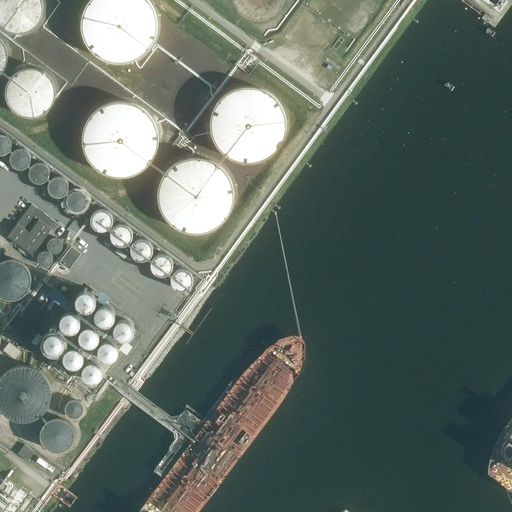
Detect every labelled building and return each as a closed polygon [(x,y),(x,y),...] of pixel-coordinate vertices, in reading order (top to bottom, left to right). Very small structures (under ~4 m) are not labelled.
[(30,30),(32,29),(33,28),(35,27),(36,26),(37,25),(38,23),(40,22),(41,20),(41,19),(42,17),(43,15),(43,13),(43,12),(44,10),(44,8),(44,6),(44,4),(43,2),(43,1),(42,0),(0,0),(0,25),(1,26),(2,27),(4,29),(5,30),(7,30),(9,31),(10,32),(12,32),(14,33),(16,33),(18,33),(20,33),(21,33),(23,33),(25,32),(27,32),(28,31),(30,30)] [(90,0),(89,1),(88,3),(87,5),(85,7),(84,9),(84,11),(83,13),(82,15),(82,18),(82,20),(81,22),(81,24),(81,27),(82,29),(82,31),(82,33),(83,35),(84,37),(85,40),(86,42),(87,44),(88,45),(89,47),(91,49),(92,51),(94,52),(96,54),(97,55),(99,56),(101,57),(103,58),(105,59),(107,60),(109,61),(112,61),(114,62),(116,62),(118,62),(121,62),(123,62),(125,62),(127,61),(130,61),(132,60),(134,59),(136,58),(138,57),(140,56),(142,55),(143,54),(145,52),(147,50),(148,49),(150,47),(151,45),(152,43),(153,41),(154,39),(155,37),(156,35),(156,33),(157,31),(157,28),(157,26),(157,24),(157,22),(157,19),(157,17),(156,15),(156,13),(155,11),(154,9),(153,7),(152,5),(151,3),(150,1),(148,0),(90,0)] [(233,0),(234,2),(235,4),(235,6),(236,7),(237,9),(238,10),(240,12),(241,13),(242,14),(244,16),(245,17),(247,18),(249,18),(251,19),(252,19),(254,20),(256,20),(258,20),(260,20),(262,20),(264,20),(265,19),(267,19),(269,18),(271,17),(272,16),(274,15),(275,14),(277,13),(278,11),(279,10),(280,8),(281,6),(282,5),(283,3),(283,1),(283,0),(233,0)] [(8,51),(7,49),(7,48),(6,46),(6,44),(5,43),(4,41),(3,40),(1,38),(0,37),(0,75),(1,74),(2,73),(3,71),(4,70),(5,68),(6,67),(7,65),(7,63),(8,62),(8,60),(8,58),(8,56),(8,55),(8,53),(8,51)] [(55,97),(56,95),(56,93),(56,91),(56,89),(55,87),(55,85),(54,83),(54,82),(53,80),(52,78),(51,77),(49,75),(48,74),(47,72),(45,71),(43,70),(41,69),(40,68),(38,68),(36,67),(34,67),(32,67),(30,67),(28,67),(26,67),(24,68),(22,68),(20,69),(19,70),(17,71),(15,72),(14,73),(12,75),(11,76),(10,78),(9,79),(8,81),(7,83),(7,85),(6,87),(6,89),(6,91),(6,93),(6,95),(6,96),(6,98),(7,100),(8,102),(9,104),(10,106),(11,107),(12,109),(13,110),(15,111),(16,113),(18,114),(20,115),(22,115),(24,116),(26,116),(27,117),(29,117),(31,117),(33,117),(35,117),(37,116),(39,116),(41,115),(43,114),(44,113),(46,112),(48,111),(49,109),(50,108),(51,106),(53,104),(53,103),(54,101),(55,99),(55,97)] [(286,128),(286,125),(286,123),(286,121),(286,118),(286,116),(285,114),(284,112),(284,110),(283,107),(282,105),(280,103),(279,102),(278,100),(276,98),(275,96),(273,95),(271,93),(269,92),(267,91),(265,90),(263,89),(261,88),(259,87),(257,87),(254,86),(252,86),(250,86),(247,86),(245,86),(243,86),(240,87),(238,87),(236,88),(234,89),(232,90),(230,91),(228,92),(226,93),(224,94),(222,96),(221,98),(219,99),(218,101),(216,103),(215,105),(214,107),(213,109),(212,111),(212,113),(211,116),(211,118),(210,120),(210,123),(210,125),(210,127),(210,129),(211,132),(211,134),(212,136),(213,138),(214,140),(215,142),(216,144),(217,146),(219,148),(220,150),(222,152),(224,153),(225,155),(227,156),(229,157),(231,158),(233,159),(236,160),(238,161),(240,161),(242,162),(245,162),(247,162),(249,162),(252,162),(254,162),(256,161),(258,161),(261,160),(263,159),(265,158),(267,157),(269,156),(271,155),(273,153),(274,152),(276,150),(278,148),(279,147),(280,145),(281,143),(283,141),(284,139),(284,137),(285,134),(286,132),(286,130),(286,128)] [(146,110),(144,108),(142,107),(140,106),(138,105),(136,104),(133,103),(131,102),(129,101),(127,101),(124,101),(122,101),(120,100),(117,101),(115,101),(113,101),(110,102),(108,102),(106,103),(104,104),(102,105),(100,107),(98,108),(96,109),(94,111),(93,113),(91,114),(90,116),(88,118),(87,120),(86,122),(85,124),(84,127),(84,129),(83,131),(83,133),(82,136),(82,138),(82,140),(83,143),(83,145),(83,147),(84,150),(85,152),(86,154),(87,156),(88,158),(89,160),(90,162),(92,164),(94,166),(95,167),(97,169),(99,170),(101,171),(103,172),(105,173),(107,174),(110,175),(112,176),(114,176),(117,176),(119,177),(121,177),(124,176),(126,176),(128,176),(130,175),(133,175),(135,174),(137,173),(139,172),(141,170),(143,169),(145,168),(147,166),(148,164),(150,163),(151,161),(153,159),(154,157),(155,155),(156,153),(157,150),(157,148),(158,146),(158,144),(158,141),(159,139),(159,137),(158,134),(158,132),(158,130),(157,127),(156,125),(155,123),(154,121),(153,119),(152,117),(150,115),(149,113),(147,111),(146,110)] [(0,153),(1,154),(3,154),(5,154),(6,153),(7,153),(9,152),(9,151),(10,151),(10,150),(11,148),(12,147),(12,145),(12,144),(12,143),(12,142),(12,141),(11,140),(11,139),(10,138),(9,137),(8,136),(7,135),(6,134),(4,134),(3,134),(2,134),(1,134),(0,133),(0,153)] [(16,167),(17,167),(18,168),(19,168),(21,168),(22,168),(24,168),(26,167),(27,167),(28,165),(29,165),(30,163),(30,162),(31,161),(31,160),(31,159),(31,158),(31,157),(31,156),(31,155),(31,154),(30,153),(30,152),(29,152),(28,151),(27,150),(26,149),(25,149),(24,148),(23,148),(21,148),(20,148),(19,148),(17,149),(16,149),(15,150),(14,150),(13,151),(12,153),(12,154),(11,155),(11,156),(11,157),(11,159),(11,160),(11,161),(11,162),(12,163),(13,164),(14,165),(15,166),(16,167)] [(233,184),(232,182),(231,180),(230,178),(229,176),(228,174),(227,172),(225,170),(224,169),(222,167),(221,166),(219,164),(217,163),(215,162),(213,161),(211,160),(209,159),(207,158),(204,158),(202,157),(200,157),(198,157),(195,157),(193,157),(191,157),(188,157),(186,158),(184,159),(182,159),(180,160),(178,161),(176,162),(174,164),(172,165),(170,167),(169,168),(167,170),(166,172),(164,173),(163,175),(162,177),(161,179),(160,181),(160,184),(159,186),(158,188),(158,190),(158,193),(158,195),(158,197),(158,199),(159,202),(159,204),(160,206),(160,208),(161,210),(162,212),(163,214),(165,216),(166,218),(167,220),(169,221),(171,223),(172,225),(174,226),(176,227),(178,228),(180,229),(182,230),(184,231),(187,232),(189,232),(191,232),(193,233),(196,233),(198,233),(200,232),(202,232),(205,232),(207,231),(209,230),(211,230),(213,229),(215,228),(217,226),(219,225),(221,224),(222,222),(224,220),(226,219),(227,217),(228,215),(229,213),(230,211),(231,209),(232,207),(233,205),(233,202),(234,200),(234,198),(234,196),(234,193),(234,191),(234,189),(233,187),(233,184)] [(39,182),(40,183),(41,182),(43,182),(44,182),(45,181),(46,180),(47,180),(48,178),(49,177),(49,176),(50,175),(50,174),(50,173),(50,172),(50,171),(50,170),(50,169),(50,168),(49,167),(48,166),(48,165),(46,164),(46,163),(44,163),(43,162),(41,162),(40,162),(38,162),(37,162),(36,162),(35,163),(33,164),(32,165),(32,166),(31,167),(31,168),(30,169),(30,170),(30,172),(30,173),(30,174),(30,175),(30,176),(31,178),(32,179),(33,180),(34,181),(35,181),(36,182),(37,182),(39,182)] [(51,193),(53,195),(54,195),(55,196),(57,196),(58,196),(59,196),(61,196),(62,196),(63,195),(64,195),(65,194),(66,193),(67,192),(68,190),(68,189),(69,188),(69,186),(69,184),(69,183),(68,182),(68,181),(67,180),(66,179),(65,178),(64,177),(63,177),(62,176),(61,176),(59,176),(58,176),(57,176),(56,176),(55,176),(54,177),(53,177),(52,178),(51,179),(50,180),(50,181),(49,182),(49,183),(48,184),(48,186),(48,187),(48,188),(49,190),(49,191),(50,192),(51,193)] [(73,209),(74,210),(76,210),(77,210),(79,210),(80,210),(81,209),(83,209),(83,208),(84,208),(85,207),(86,206),(87,204),(87,203),(88,202),(88,201),(88,200),(88,199),(88,198),(87,196),(87,195),(86,194),(85,193),(84,192),(83,191),(82,191),(81,190),(80,190),(78,189),(77,189),(76,190),(74,190),(73,190),(72,191),(70,192),(70,193),(69,194),(68,195),(68,196),(67,197),(67,198),(67,199),(67,200),(67,201),(67,203),(68,204),(68,205),(69,206),(70,207),(71,208),(72,209),(73,209)] [(32,254),(52,228),(56,222),(32,204),(18,223),(7,236),(32,254)] [(103,230),(104,230),(105,229),(106,229),(107,228),(108,228),(109,227),(110,226),(111,225),(112,223),(112,222),(112,221),(112,220),(112,218),(112,217),(112,216),(111,215),(111,213),(110,212),(109,211),(108,211),(107,210),(106,209),(105,209),(104,208),(102,208),(101,208),(100,208),(98,209),(97,209),(96,210),(95,210),(94,211),(93,212),(92,213),(92,214),(91,216),(91,217),(91,218),(91,219),(91,221),(91,222),(91,223),(92,224),(93,225),(93,226),(94,227),(95,228),(96,229),(98,229),(99,230),(100,230),(101,230),(103,230)] [(123,245),(124,245),(125,245),(126,244),(128,244),(129,243),(130,242),(130,241),(131,240),(132,239),(132,238),(132,236),(133,235),(132,234),(132,233),(132,231),(132,230),(131,229),(130,228),(129,227),(128,226),(127,225),(126,225),(125,224),(124,224),(122,224),(121,224),(120,224),(119,224),(117,225),(116,225),(115,226),(114,227),(113,228),(112,229),(112,230),(111,231),(111,232),(111,234),(111,235),(111,236),(111,237),(111,239),(112,240),(113,241),(113,242),(114,243),(115,244),(116,244),(118,245),(119,245),(120,245),(121,246),(123,245)] [(62,245),(62,244),(61,243),(61,242),(60,241),(59,240),(58,239),(57,239),(56,239),(55,238),(54,238),(53,239),(52,239),(51,240),(50,240),(49,241),(49,242),(48,243),(48,244),(48,246),(48,247),(48,248),(49,249),(49,250),(50,251),(51,251),(52,252),(53,252),(54,252),(55,252),(57,252),(58,252),(59,251),(60,251),(60,250),(61,249),(62,248),(62,247),(62,246),(62,245)] [(143,260),(144,260),(146,260),(147,259),(148,259),(149,258),(150,257),(151,256),(152,255),(152,254),(153,252),(153,251),(153,250),(153,249),(153,247),(152,246),(152,245),(151,244),(151,243),(150,242),(149,241),(148,240),(147,240),(145,239),(144,239),(143,239),(142,239),(140,239),(139,239),(138,239),(137,240),(136,241),(135,242),(134,242),(133,243),(132,245),(132,246),(131,247),(131,248),(131,250),(131,251),(131,252),(132,253),(132,255),(133,256),(134,257),(135,258),(136,258),(137,259),(138,260),(139,260),(141,260),(142,260),(143,260)] [(82,253),(72,245),(59,262),(69,269),(82,253)] [(52,257),(52,256),(52,255),(51,254),(50,253),(50,252),(49,252),(48,251),(46,251),(45,251),(44,251),(43,251),(42,252),(41,252),(40,253),(39,254),(39,255),(38,256),(38,257),(38,258),(38,259),(39,260),(39,261),(40,262),(40,263),(41,264),(42,264),(43,265),(44,265),(46,265),(47,265),(48,264),(49,264),(50,263),(51,262),(52,261),(52,259),(52,258),(52,257)] [(164,275),(166,275),(167,274),(168,274),(169,273),(170,272),(171,271),(171,270),(172,269),(172,267),(173,266),(173,265),(173,264),(173,262),(172,261),(172,260),(171,259),(171,258),(170,257),(169,256),(168,255),(166,255),(165,254),(164,254),(163,254),(161,254),(160,254),(159,254),(158,254),(157,255),(155,256),(154,257),(153,259),(152,260),(152,261),(151,262),(151,263),(151,265),(151,266),(151,267),(152,268),(152,270),(153,271),(154,272),(155,273),(156,273),(157,274),(158,275),(159,275),(161,275),(162,275),(163,275),(164,275)] [(31,275),(30,272),(30,271),(29,269),(28,268),(26,266),(25,265),(24,264),(23,263),(21,262),(20,261),(19,260),(16,260),(15,259),(13,259),(11,259),(10,259),(7,259),(6,260),(4,260),(2,261),(1,262),(0,262),(0,296),(1,297),(2,297),(4,298),(7,299),(8,299),(11,300),(13,299),(15,299),(18,298),(20,298),(21,297),(23,295),(25,294),(26,293),(27,292),(28,291),(29,289),(30,287),(31,285),(31,284),(31,283),(31,282),(31,280),(31,278),(31,276),(31,275)] [(183,290),(185,290),(186,289),(187,289),(188,288),(189,287),(190,286),(191,285),(192,284),(192,283),(193,282),(193,281),(193,279),(193,278),(193,277),(192,276),(192,274),(191,273),(191,272),(190,271),(189,270),(188,270),(187,269),(185,269),(184,268),(183,268),(182,268),(180,268),(179,268),(178,269),(177,269),(176,270),(175,271),(174,272),(173,273),(172,274),(172,275),(171,277),(171,278),(171,279),(171,280),(172,282),(172,283),(173,284),(173,285),(174,286),(175,287),(176,288),(177,289),(178,289),(179,289),(181,290),(182,290),(183,290)] [(58,280),(58,279),(57,278),(57,277),(56,276),(55,276),(54,275),(53,275),(52,275),(51,275),(50,275),(50,276),(49,276),(48,277),(47,278),(47,279),(46,280),(46,281),(46,282),(47,283),(47,284),(48,285),(49,286),(50,287),(51,287),(52,287),(53,287),(54,287),(55,287),(55,286),(56,286),(57,285),(57,284),(58,283),(58,282),(58,281),(58,280)] [(51,291),(44,300),(57,310),(64,301),(51,291)] [(85,311),(87,311),(88,311),(90,311),(91,310),(92,310),(93,309),(94,308),(95,307),(95,306),(96,305),(96,303),(96,302),(96,301),(96,299),(96,298),(95,296),(95,295),(94,294),(93,294),(92,293),(91,292),(90,291),(89,291),(87,291),(86,291),(85,291),(84,291),(82,291),(81,292),(80,293),(79,293),(78,295),(77,296),(77,297),(76,298),(76,300),(76,301),(76,302),(76,303),(76,304),(77,305),(77,306),(78,307),(79,309),(80,310),(81,310),(82,311),(84,311),(85,311)] [(29,325),(41,309),(31,301),(11,328),(31,343),(31,342),(37,335),(39,333),(29,325)] [(104,325),(106,325),(107,325),(108,325),(109,325),(110,324),(112,323),(113,322),(114,321),(114,320),(115,319),(115,318),(115,317),(115,315),(115,314),(115,312),(114,311),(114,310),(113,309),(112,308),(112,307),(111,306),(109,305),(108,305),(107,305),(105,305),(104,305),(103,305),(101,305),(100,306),(99,307),(98,307),(97,309),(96,310),(96,311),(95,312),(95,313),(95,315),(95,316),(95,317),(95,318),(96,319),(96,320),(97,321),(98,323),(99,323),(100,324),(101,325),(103,325),(104,325)] [(69,332),(71,332),(72,332),(74,332),(75,331),(76,331),(77,330),(78,329),(79,328),(80,327),(80,326),(81,325),(81,323),(81,322),(81,320),(81,319),(80,317),(80,316),(79,315),(78,314),(77,314),(76,313),(75,312),(74,312),(72,311),(71,311),(70,311),(69,311),(67,312),(66,312),(65,313),(64,314),(63,315),(62,316),(61,317),(61,318),(61,319),(60,320),(60,321),(60,322),(60,323),(61,324),(61,325),(61,326),(62,327),(62,328),(63,329),(64,330),(65,331),(66,331),(68,332),(69,332)] [(124,340),(125,340),(127,339),(128,339),(129,339),(130,338),(131,337),(132,336),(133,335),(134,334),(134,333),(135,332),(135,331),(135,330),(135,329),(135,328),(134,327),(134,326),(134,325),(133,324),(133,323),(132,322),(131,321),(130,320),(128,320),(127,319),(126,319),(125,319),(124,319),(122,319),(121,320),(120,320),(118,321),(118,322),(116,323),(116,324),(115,325),(115,326),(114,327),(114,328),(114,329),(114,330),(114,331),(115,332),(115,333),(115,334),(116,335),(116,336),(118,337),(119,338),(120,338),(121,339),(122,339),(124,340)] [(88,347),(90,347),(91,347),(92,346),(94,346),(95,345),(96,344),(97,344),(98,343),(99,342),(99,341),(100,339),(100,338),(100,337),(100,336),(100,335),(100,334),(100,333),(99,332),(99,331),(98,330),(97,329),(97,328),(96,328),(94,327),(93,326),(92,326),(90,326),(89,326),(88,326),(86,326),(85,327),(84,327),(83,328),(82,329),(81,330),(80,331),(80,332),(80,333),(79,334),(79,335),(79,337),(79,338),(80,339),(80,340),(80,341),(81,342),(82,344),(83,344),(84,345),(85,346),(87,346),(88,347)] [(53,353),(55,353),(56,353),(58,352),(59,352),(60,352),(61,351),(62,350),(63,349),(64,348),(64,347),(65,346),(65,344),(65,343),(65,342),(65,340),(64,339),(64,338),(63,336),(62,336),(62,335),(61,334),(59,333),(58,333),(57,332),(56,332),(54,332),(53,332),(51,333),(50,333),(49,334),(48,334),(47,336),(46,337),(46,338),(45,339),(45,340),(44,342),(44,343),(45,344),(45,345),(45,346),(46,347),(46,348),(48,350),(48,351),(49,351),(50,352),(52,353),(53,353)] [(38,343),(42,339),(37,335),(31,342),(35,345),(37,343),(38,343)] [(107,360),(109,361),(110,360),(111,360),(112,360),(113,359),(115,358),(116,357),(117,356),(118,354),(118,353),(118,352),(119,351),(119,350),(119,349),(118,348),(118,347),(118,346),(117,345),(117,344),(116,343),(115,342),(114,342),(113,341),(111,340),(110,340),(109,340),(108,340),(107,340),(105,340),(104,341),(103,341),(102,342),(101,343),(100,344),(99,345),(99,346),(98,347),(98,348),(98,349),(98,351),(98,352),(98,353),(99,354),(99,355),(100,356),(101,358),(102,358),(103,359),(104,360),(106,360),(107,360)] [(19,353),(9,345),(5,351),(15,359),(19,353)] [(72,367),(74,367),(75,367),(76,367),(77,367),(79,366),(80,365),(81,364),(82,363),(82,362),(83,361),(83,360),(84,359),(84,358),(84,357),(84,356),(84,355),(84,354),(83,353),(83,352),(82,351),(81,350),(80,349),(79,349),(78,348),(77,347),(76,347),(74,347),(73,347),(72,347),(70,347),(69,348),(68,348),(67,349),(66,350),(65,351),(64,352),(64,353),(64,354),(63,355),(63,356),(63,357),(63,359),(64,360),(64,361),(64,362),(65,363),(66,364),(67,365),(68,366),(69,367),(71,367),(72,367)] [(92,382),(93,382),(95,381),(96,381),(97,381),(98,380),(99,379),(100,378),(101,377),(102,376),(102,375),(103,374),(103,373),(103,371),(103,370),(102,368),(102,367),(101,366),(100,365),(100,364),(99,363),(98,362),(96,361),(95,361),(94,361),(93,361),(91,361),(90,361),(89,362),(87,362),(86,363),(85,364),(84,365),(84,366),(83,367),(83,368),(82,369),(82,370),(82,371),(82,372),(82,373),(83,374),(83,375),(83,376),(84,377),(84,378),(86,379),(87,380),(88,380),(89,381),(90,381),(92,382)] [(40,371),(38,369),(35,368),(33,367),(31,366),(29,366),(27,365),(24,365),(22,365),(20,365),(17,366),(16,366),(14,367),(12,367),(9,369),(8,370),(6,371),(5,372),(3,373),(2,374),(0,377),(0,409),(0,410),(1,411),(2,413),(4,414),(5,415),(8,417),(9,418),(11,419),(13,419),(14,420),(17,421),(19,421),(21,421),(24,422),(26,421),(27,421),(29,421),(31,420),(34,420),(36,419),(37,418),(39,417),(40,416),(42,415),(43,413),(44,413),(45,411),(46,410),(47,408),(48,406),(49,405),(50,403),(50,401),(51,400),(51,398),(51,397),(51,396),(52,394),(52,392),(51,390),(51,388),(51,386),(50,385),(50,383),(49,382),(48,379),(47,378),(46,376),(44,375),(43,373),(42,372),(40,371)] [(73,418),(75,418),(76,418),(77,418),(78,417),(79,417),(80,416),(81,415),(82,415),(82,414),(83,413),(83,412),(84,411),(84,409),(84,408),(84,407),(83,406),(83,405),(83,404),(82,403),(81,402),(80,401),(78,400),(77,400),(76,400),(75,399),(74,399),(73,399),(71,400),(70,400),(69,401),(67,403),(66,404),(66,405),(65,406),(65,407),(65,408),(65,409),(65,410),(65,411),(66,412),(66,413),(67,414),(68,415),(69,416),(69,417),(70,417),(72,418),(73,418)] [(74,427),(73,425),(72,424),(71,423),(70,422),(69,421),(68,420),(67,419),(65,418),(64,418),(63,417),(61,417),(60,417),(58,417),(57,417),(55,417),(54,417),(52,417),(51,418),(50,419),(48,419),(47,420),(46,421),(45,422),(44,423),(43,425),(42,426),(42,427),(41,429),(41,430),(40,431),(40,433),(40,434),(40,436),(40,438),(41,440),(41,441),(42,442),(42,443),(43,444),(44,446),(45,446),(46,448),(48,449),(50,450),(51,451),(53,451),(54,452),(55,452),(57,452),(59,452),(61,452),(63,451),(65,450),(66,449),(68,449),(69,447),(71,446),(72,444),(73,443),(73,442),(74,441),(75,439),(75,438),(75,437),(75,435),(75,434),(75,432),(75,431),(75,429),(74,429),(74,427)] [(28,460),(34,451),(25,445),(19,453),(28,460)] [(49,464),(40,457),(37,461),(46,468),(49,464)] [(55,468),(49,464),(46,468),(52,472),(55,468)]
